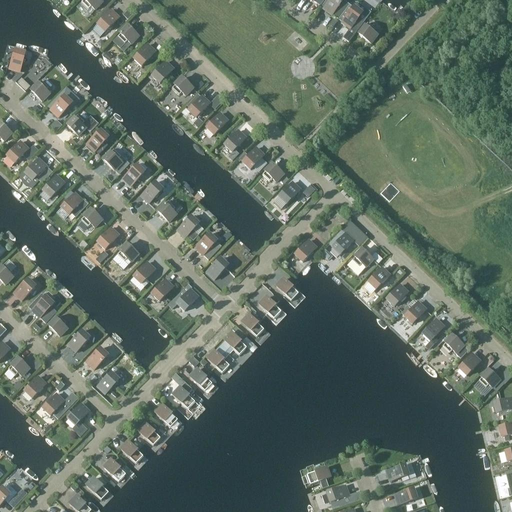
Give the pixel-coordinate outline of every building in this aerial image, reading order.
[(95,11),(102,4),(98,0),(84,0),(81,4),(88,11),(91,8),(95,11)] [(330,0),(323,10),(332,16),(338,21),(349,6),(343,1),(344,0),(330,0)] [(353,8),(342,24),(350,30),(343,40),(348,43),(363,24),(358,20),(362,15),(353,8)] [(98,26),(92,32),(99,39),(105,33),(119,19),(111,12),(98,26)] [(128,21),(132,17),(132,16),(128,12),(127,12),(123,16),(128,21)] [(332,29),(337,23),(333,20),(329,26),(332,29)] [(370,45),(377,37),(373,34),(375,31),(367,25),(358,36),(370,45)] [(131,46),(138,38),(128,28),(118,38),(125,45),(127,42),(131,46)] [(144,40),(146,38),(148,36),(143,31),(138,35),(144,40)] [(142,68),(155,54),(147,46),(134,60),(142,68)] [(20,73),(25,55),(15,52),(9,70),(20,73)] [(160,85),(173,71),(165,64),(152,78),(160,85)] [(20,80),(17,83),(25,92),(29,88),(20,80)] [(185,98),(193,90),(182,80),(172,90),(179,97),(182,94),(185,98)] [(42,103),(49,96),(46,92),(48,89),(41,83),(31,93),(42,103)] [(198,96),(187,107),(189,110),(190,110),(188,112),(196,119),(209,106),(201,98),(201,99),(198,96)] [(214,102),(219,107),(223,102),(218,97),(214,102)] [(58,119),(71,105),(64,98),(51,112),(58,119)] [(37,115),(40,112),(35,107),(32,110),(37,115)] [(214,137),(227,123),(219,115),(206,129),(214,137)] [(77,117),(67,127),(78,138),(85,130),(90,134),(98,126),(90,118),(84,124),(77,117)] [(56,133),(62,127),(56,122),(50,128),(56,133)] [(4,143),(11,135),(0,125),(0,139),(0,140),(4,143)] [(96,137),(87,146),(95,154),(95,153),(99,156),(107,147),(104,144),(108,140),(100,132),(96,137)] [(238,133),(224,146),(232,154),(228,158),(232,163),(239,155),(235,152),(235,151),(245,140),(238,133)] [(67,144),(74,151),(78,147),(71,140),(67,144)] [(15,165),(28,151),(20,144),(7,157),(15,165)] [(28,162),(38,152),(33,147),(23,157),(28,162)] [(245,155),(238,163),(239,164),(241,162),(242,164),(250,171),(253,168),(259,173),(267,165),(261,160),(263,157),(256,150),(248,158),(245,155)] [(113,151),(103,162),(114,172),(119,176),(126,169),(122,164),(118,161),(121,158),(113,151)] [(38,161),(25,175),(33,182),(36,185),(39,182),(42,185),(52,174),(46,168),(38,161)] [(276,184),(283,176),(272,166),(262,176),(269,183),(272,180),(276,184)] [(131,188),(144,174),(136,167),(123,181),(131,188)] [(496,187),(507,182),(502,171),(491,177),(496,187)] [(51,199),(64,185),(56,178),(43,192),(51,199)] [(149,205),(162,191),(154,184),(141,198),(149,205)] [(286,206),(300,192),(292,184),(279,198),(286,206)] [(303,194),(308,199),(315,192),(310,187),(303,194)] [(74,195),(61,209),(69,217),(75,210),(80,215),(88,206),(84,202),(83,202),(82,203),(74,195)] [(168,224),(176,216),(172,213),(175,210),(168,203),(158,214),(168,224)] [(94,229),(102,221),(91,211),(81,222),(88,229),(91,226),(94,229)] [(190,219),(177,232),(185,240),(187,237),(188,238),(193,242),(198,237),(194,232),(193,232),(198,226),(190,219)] [(345,235),(332,249),(340,256),(353,243),(358,248),(366,239),(350,223),(342,232),(345,235)] [(105,251),(118,237),(111,230),(97,244),(105,251)] [(222,239),(226,242),(231,237),(227,233),(222,239)] [(208,236),(195,250),(203,257),(208,262),(220,249),(215,245),(216,243),(208,236)] [(316,250),(308,242),(295,256),(303,264),(316,250)] [(117,256),(113,261),(123,271),(131,264),(138,256),(127,246),(117,256)] [(356,257),(352,262),(358,268),(353,273),(358,277),(365,269),(373,261),(362,251),(361,252),(359,249),(353,255),(356,257)] [(214,281),(227,268),(220,260),(206,274),(214,281)] [(141,286),(155,272),(147,264),(134,278),(141,286)] [(0,281),(5,287),(13,279),(9,275),(11,273),(4,266),(0,270),(0,281)] [(368,284),(363,289),(371,296),(376,291),(389,277),(381,270),(368,284)] [(22,302),(35,289),(27,281),(14,295),(22,302)] [(291,303),(298,295),(283,281),(276,288),(291,303)] [(159,303),(173,289),(165,282),(152,295),(159,303)] [(394,308),(407,294),(400,287),(386,301),(394,308)] [(179,295),(168,307),(172,311),(177,306),(184,313),(198,299),(190,292),(183,299),(179,295)] [(45,298),(32,312),(40,320),(45,325),(56,313),(51,308),(53,306),(45,298)] [(274,321),(281,313),(266,299),(259,307),(274,321)] [(407,308),(401,315),(404,318),(412,325),(425,312),(418,304),(411,311),(407,308)] [(256,339),(264,331),(249,317),(242,325),(256,339)] [(59,338),(67,331),(63,327),(66,324),(59,318),(49,328),(59,338)] [(436,337),(443,329),(436,321),(422,335),(430,343),(436,337)] [(234,328),(231,331),(240,340),(244,336),(234,328)] [(76,354),(89,340),(81,333),(68,347),(76,354)] [(232,335),(219,348),(228,356),(233,351),(239,357),(247,349),(232,335)] [(439,340),(436,337),(430,343),(425,348),(428,351),(439,340)] [(456,355),(463,348),(452,337),(442,348),(449,355),(452,352),(456,355)] [(0,361),(9,352),(2,344),(0,345),(0,361)] [(214,353),(207,361),(222,375),(229,367),(223,361),(228,356),(219,348),(214,353)] [(94,371),(107,357),(99,350),(86,364),(94,371)] [(466,377),(480,363),(472,356),(459,370),(466,377)] [(194,369),(199,364),(192,358),(188,363),(194,369)] [(22,378),(29,370),(18,360),(8,371),(15,377),(18,375),(22,378)] [(205,393),(212,385),(197,371),(190,379),(205,393)] [(479,382),(473,388),(484,398),(492,390),(496,394),(503,386),(504,386),(511,377),(511,376),(506,371),(497,380),(489,372),(479,382)] [(91,386),(92,385),(97,380),(92,375),(87,381),(88,383),(91,386)] [(105,396),(118,382),(111,375),(97,388),(105,396)] [(171,380),(175,384),(180,379),(175,375),(171,380)] [(32,400),(46,386),(38,379),(25,393),(32,400)] [(56,390),(59,392),(64,387),(61,384),(56,390)] [(180,389),(173,397),(187,411),(195,403),(187,396),(192,391),(185,384),(181,389),(180,389)] [(56,396),(43,410),(50,417),(52,416),(58,421),(78,400),(72,394),(64,403),(56,396)] [(496,415),(511,410),(511,399),(494,404),(496,415)] [(81,406),(68,420),(75,427),(72,431),(80,439),(87,431),(79,423),(89,413),(81,406)] [(170,429),(178,421),(163,407),(155,415),(170,429)] [(153,447),(160,440),(146,425),(138,433),(153,447)] [(502,439),(511,436),(511,425),(499,429),(502,439)] [(136,465),(143,458),(128,444),(121,451),(136,465)] [(118,484),(126,476),(111,462),(104,469),(118,484)] [(404,467),(386,473),(390,483),(401,479),(402,483),(416,478),(411,465),(405,467),(404,467)] [(326,469),(308,476),(311,486),(319,483),(322,490),(328,488),(325,481),(329,479),(326,469)] [(101,502),(108,494),(94,480),(86,488),(101,502)] [(2,489),(0,490),(0,506),(5,501),(8,504),(17,494),(7,484),(2,489)] [(378,489),(379,491),(380,495),(381,494),(390,491),(388,486),(378,489)] [(345,488),(327,494),(330,504),(333,511),(362,501),(359,494),(348,498),(345,488)] [(398,507),(416,501),(413,490),(395,497),(398,507)] [(26,495),(21,491),(10,503),(15,507),(26,495)] [(75,511),(91,511),(77,498),(69,506),(75,511)]
